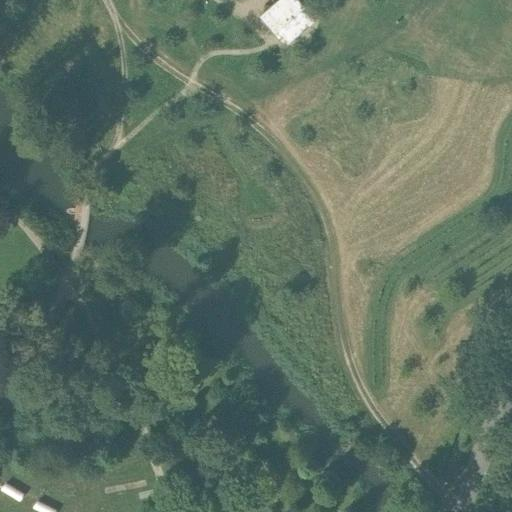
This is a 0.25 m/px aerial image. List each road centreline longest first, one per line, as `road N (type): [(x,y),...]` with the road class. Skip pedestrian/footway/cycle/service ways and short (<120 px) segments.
road 1 (track): [(462,505),(424,476),(377,420),(355,363),(320,205),(291,162),(266,130),(117,23)]
road 2 (unclassified): [(460,511),(511,389)]
